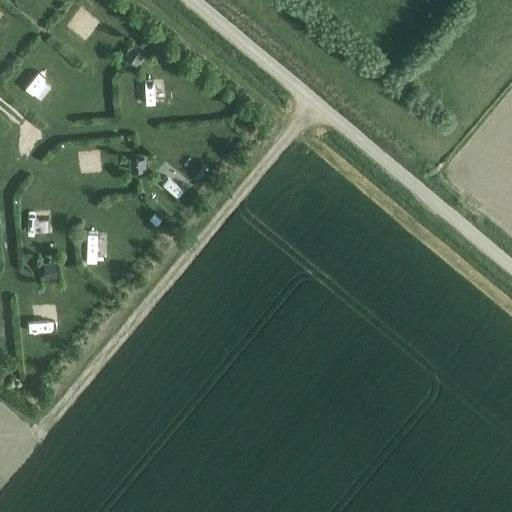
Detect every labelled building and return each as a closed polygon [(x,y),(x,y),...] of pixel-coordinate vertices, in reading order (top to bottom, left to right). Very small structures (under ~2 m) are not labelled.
[(5,0),(0,0),(0,11),(5,15),(12,5),(5,0)] [(96,0),(84,0),(73,12),(87,26),(105,9),(96,0)] [(130,47),(124,56),(134,63),(140,54),(130,47)] [(168,66),(139,67),(140,91),(169,90),(168,66)] [(154,167),(182,189),(196,170),(168,149),(154,167)] [(144,158),(129,160),(130,172),(145,171),(144,158)] [(156,214),(151,220),(159,226),(163,220),(156,214)] [(88,247),(110,248),(111,223),(89,222),(88,247)] [(55,265),(44,265),(44,278),(56,278),(55,265)] [(9,288),(0,287),(0,315),(9,315),(9,288)] [(38,325),(62,321),(58,298),(34,301),(38,325)]
